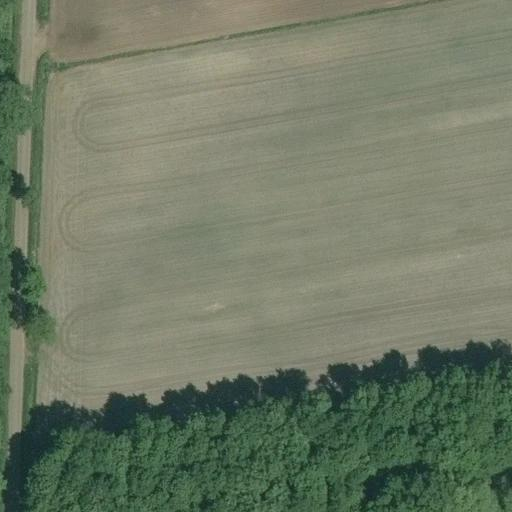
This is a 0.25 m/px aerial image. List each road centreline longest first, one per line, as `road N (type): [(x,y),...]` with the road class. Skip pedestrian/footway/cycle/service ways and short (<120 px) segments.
road 1 (unclassified): [(11,511),(29,0)]
road 2 (track): [(369,511),(369,493),(381,483),(511,466)]
